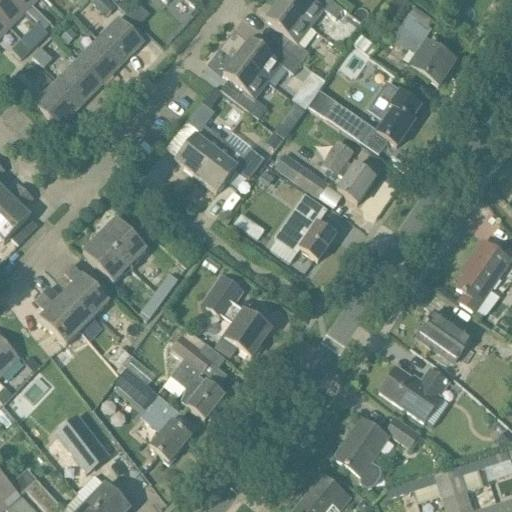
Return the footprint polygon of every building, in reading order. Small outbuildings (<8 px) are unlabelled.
[(0,0),(0,23),(9,32),(25,16),(9,0),(0,0)] [(9,0),(25,16),(40,0),(9,0)] [(100,0),(93,0),(90,4),(100,14),(107,6),(100,0)] [(134,8),(125,0),(124,0),(117,9),(125,17),(134,8)] [(284,0),(279,7),(310,31),(323,13),(336,23),(343,14),(325,0),(311,0),(310,3),(306,0),(284,0)] [(310,31),(279,7),(265,25),(282,38),(274,48),(301,69),(309,58),(296,49),(310,31)] [(431,33),(408,18),(391,44),(407,55),(408,54),(417,60),(409,72),(438,91),(453,67),(425,48),(422,47),(431,33)] [(40,19),(34,25),(37,27),(44,34),(49,28),(40,19)] [(119,21),(97,43),(122,68),(144,46),(119,21)] [(0,41),(9,32),(0,23),(0,41)] [(29,35),(39,45),(47,37),(44,34),(37,27),(29,35)] [(74,39),(68,33),(59,42),(65,48),(74,39)] [(122,68),(97,43),(76,65),(101,89),(122,68)] [(30,54),(20,44),(10,53),(21,64),(30,54)] [(301,69),(274,48),(267,58),(250,45),(237,62),(267,86),(281,69),(293,78),(301,69)] [(42,72),(50,63),(40,53),(32,62),(42,72)] [(254,104),(267,86),(237,62),(222,80),(239,93),(231,103),(258,124),(266,113),(254,104)] [(76,65),(55,86),(80,110),(101,89),(76,65)] [(360,77),(376,87),(383,77),(367,67),(360,77)] [(80,110),(55,86),(34,108),(58,132),(80,110)] [(376,138),(396,152),(414,126),(410,124),(419,111),(402,99),(402,98),(400,96),(399,97),(388,89),(370,116),(384,126),(376,138)] [(214,91),(201,107),(209,113),(222,97),(215,92),(214,91)] [(175,167),(195,183),(224,145),(204,130),(214,117),(209,113),(201,107),(185,126),(198,136),(175,167)] [(353,113),(344,107),(330,128),(340,134),(341,133),(361,147),(371,132),(364,127),(369,120),(355,111),(353,113)] [(289,135),(280,129),(274,137),(282,144),(289,135)] [(264,147),(273,155),(280,145),(271,138),(264,147)] [(224,145),(195,183),(216,198),(235,173),(249,183),(264,164),(249,153),(243,160),(224,145)] [(354,157),(337,146),(321,170),(337,181),(338,179),(344,183),(336,195),(357,209),(375,184),(354,169),(353,171),(347,167),(354,157)] [(328,188),(284,158),(274,173),(318,204),(328,188)] [(257,184),(267,191),(273,182),(263,175),(257,184)] [(0,221),(26,196),(19,189),(8,201),(0,193),(0,221)] [(33,203),(26,196),(0,221),(0,244),(4,248),(30,222),(21,214),(33,203)] [(326,214),(304,199),(274,243),(296,258),(299,253),(317,266),(335,241),(316,228),(326,214)] [(263,235),(240,218),(233,228),(256,244),(263,235)] [(145,255),(115,225),(82,258),(113,288),(145,255)] [(473,318),(508,266),(482,248),(465,273),(469,275),(456,295),(463,299),(458,307),(473,318)] [(206,259),(200,267),(212,276),(218,268),(206,259)] [(75,288),(68,295),(95,322),(109,307),(82,280),(81,281),(70,270),(64,276),(75,288)] [(169,278),(161,287),(171,294),(178,285),(169,278)] [(244,296),(220,280),(200,309),(219,322),(220,321),(233,331),(217,354),(229,363),(237,352),(251,362),(269,335),(234,310),(244,296)] [(161,287),(154,297),(164,303),(171,294),(161,287)] [(42,298),(80,336),(95,322),(68,295),(60,303),(49,291),(42,298)] [(154,297),(147,306),(157,313),(164,303),(154,297)] [(65,351),(80,336),(42,298),(35,305),(47,316),(39,324),(65,351)] [(157,313),(147,306),(140,316),(150,322),(157,313)] [(470,343),(433,317),(423,331),(424,331),(416,343),(452,368),(470,343)] [(225,363),(184,331),(174,344),(177,346),(170,355),(183,365),(170,382),(185,394),(180,406),(204,425),(223,401),(198,381),(202,376),(219,390),(227,380),(218,373),(225,363)] [(0,381),(19,363),(0,343),(0,381)] [(128,359),(118,351),(107,364),(117,373),(128,359)] [(30,360),(23,368),(31,376),(38,369),(30,360)] [(153,380),(132,362),(124,371),(146,389),(153,380)] [(419,388),(395,372),(378,397),(423,427),(440,402),(438,401),(447,387),(428,374),(419,388)] [(29,381),(3,409),(16,422),(43,393),(29,381)] [(494,407),(503,394),(485,383),(477,397),(494,407)] [(179,418),(146,389),(140,396),(152,406),(140,421),(160,439),(150,451),(169,467),(189,443),(171,427),(179,418)] [(0,396),(0,407),(2,409),(12,399),(4,392),(0,396)] [(420,439),(394,421),(384,437),(409,454),(420,439)] [(85,477),(106,461),(76,422),(55,437),(85,477)] [(379,474),(370,467),(386,443),(360,425),(333,464),(359,482),(360,489),(368,493),(374,490),(380,481),(379,474)] [(511,446),(511,440),(507,435),(497,444),(505,453),(511,446)] [(511,453),(482,464),(485,473),(491,471),(494,479),(511,474),(509,465),(511,464),(511,453)] [(482,464),(446,475),(457,511),(471,511),(467,496),(468,495),(466,490),(480,485),(477,475),(485,473),(482,464)] [(411,486),(414,496),(418,508),(440,501),(440,503),(441,503),(441,504),(444,511),(457,511),(446,475),(411,486)] [(29,478),(17,489),(23,496),(25,495),(40,511),(61,511),(36,484),(35,484),(29,478)] [(23,496),(17,489),(13,493),(0,479),(0,511),(31,511),(20,499),(23,496)] [(341,511),(348,504),(341,499),(342,498),(321,481),(297,511),(341,511)] [(413,496),(414,496),(411,486),(387,494),(390,503),(413,496)] [(126,511),(104,490),(86,508),(90,511),(126,511)]
